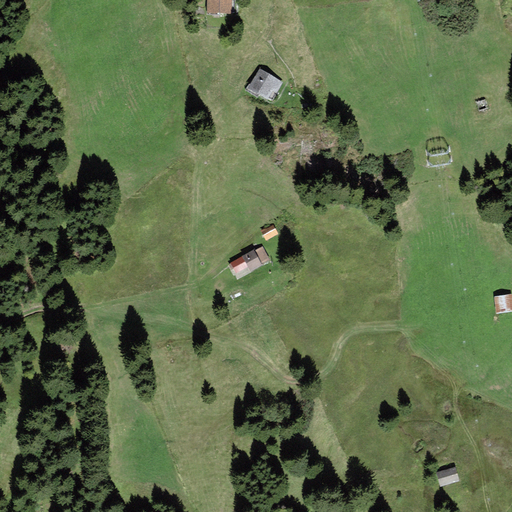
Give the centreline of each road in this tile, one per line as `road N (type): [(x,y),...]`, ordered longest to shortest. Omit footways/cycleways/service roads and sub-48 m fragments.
road 1 (track): [(0,320),(192,287),(255,239)]
road 2 (track): [(115,302),(146,323),(230,339),(287,381),(307,379)]
